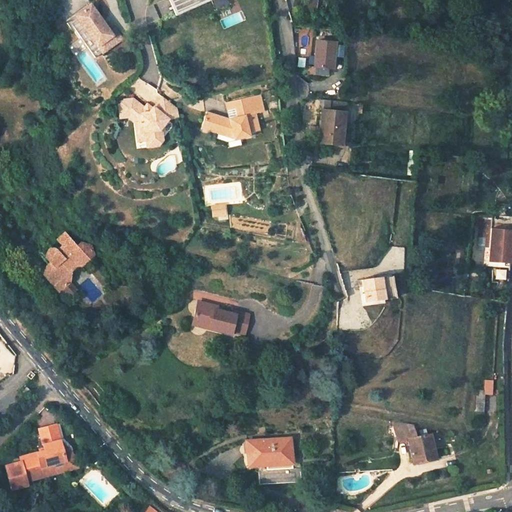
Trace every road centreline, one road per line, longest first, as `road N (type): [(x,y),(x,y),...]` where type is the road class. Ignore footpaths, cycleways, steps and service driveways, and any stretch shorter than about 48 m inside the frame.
road 1 (residential): [(336,291),(297,167),(276,0)]
road 2 (tertiary): [(56,382),(128,464),(166,497),(203,511)]
